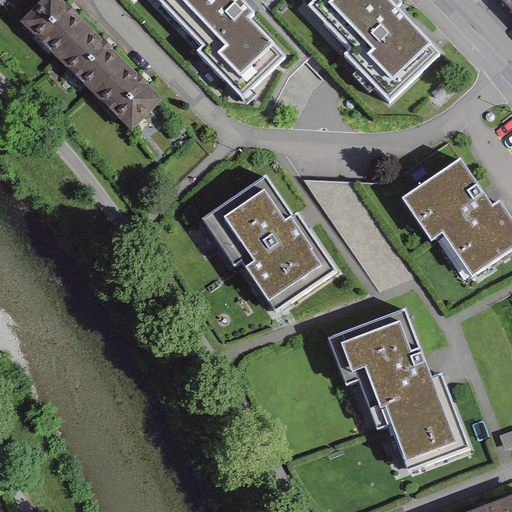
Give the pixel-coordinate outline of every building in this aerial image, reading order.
[(62,0),(42,0),(21,22),(35,36),(32,39),(48,55),(51,52),(61,61),(92,29),(62,0)] [(21,0),(31,9),(39,0),(21,0)] [(248,6),(241,0),(163,0),(213,42),(203,52),(247,95),(287,56),(251,21),(255,14),(248,6)] [(403,4),(398,0),(318,0),(313,6),(356,49),(350,55),(394,100),(439,56),(395,11),(403,4)] [(511,0),(504,0),(501,3),(511,14),(511,0)] [(92,29),(61,61),(68,68),(63,73),(80,90),(84,85),(90,91),(123,58),(92,29)] [(123,58),(90,91),(101,102),(99,104),(116,121),(119,118),(132,130),(164,99),(123,58)] [(470,164),(411,204),(440,246),(451,238),(480,281),(511,259),(511,212),(506,204),(500,209),(470,164)] [(275,179),(209,222),(240,271),(249,265),(281,315),(345,274),(308,216),(301,220),(275,179)] [(413,314),(336,341),(353,390),(369,385),(387,436),(399,432),(413,473),(477,450),(451,377),(437,382),(413,314)] [(511,432),(500,437),(505,451),(511,447),(511,432)] [(511,511),(511,495),(468,511),(511,511)]
